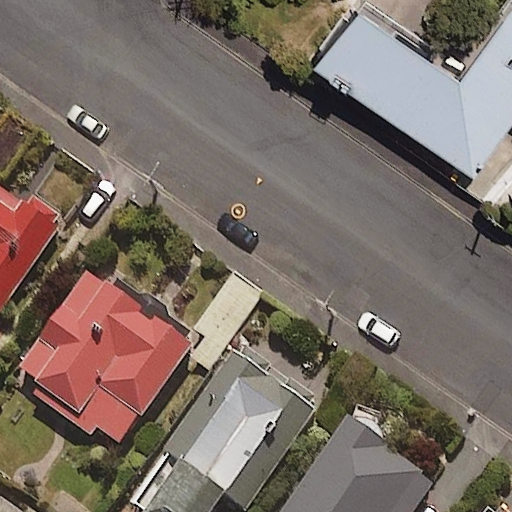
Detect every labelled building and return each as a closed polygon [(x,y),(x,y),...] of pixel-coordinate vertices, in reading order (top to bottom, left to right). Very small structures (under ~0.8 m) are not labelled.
[(511,117),(511,0),(496,0),(449,69),(349,0),(344,0),(300,63),(469,180),(511,117)] [(511,175),(501,189),(511,198),(511,175)] [(26,205),(0,185),(0,311),(66,222),(32,197),(26,205)] [(44,383),(36,394),(95,436),(101,428),(124,444),(196,342),(94,269),(23,368),(44,383)] [(132,510),(135,511),(215,511),(271,428),(296,444),(323,404),(240,349),(132,510)] [(408,511),(435,474),(354,417),(287,511),(408,511)] [(25,511),(0,493),(0,511),(25,511)]
